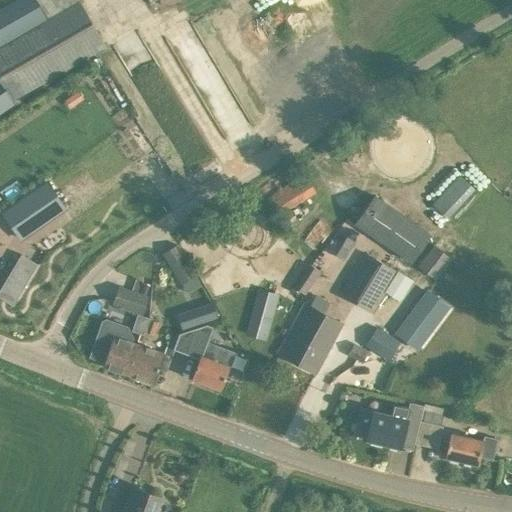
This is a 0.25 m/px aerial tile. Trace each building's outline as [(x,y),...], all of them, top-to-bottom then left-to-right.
[(12,0),(0,7),(0,46),(79,1),(78,0),(12,0)] [(106,47),(79,1),(0,46),(0,81),(11,101),(106,47)] [(113,136),(61,175),(84,206),(136,166),(113,136)] [(316,191),(303,173),(270,197),(284,215),(316,191)] [(475,190),(460,174),(431,204),(447,220),(475,190)] [(47,182),(2,213),(11,225),(25,215),(35,229),(65,208),(47,182)] [(431,234),(374,194),(353,224),(410,264),(431,234)] [(195,275),(177,244),(162,253),(180,284),(195,275)] [(436,280),(450,257),(429,245),(415,267),(436,280)] [(397,271),(364,252),(340,292),(372,311),(381,297),(396,306),(410,282),(396,272),(397,271)] [(37,264),(21,254),(2,287),(18,297),(37,264)] [(320,271),(308,262),(291,286),(305,295),(320,271)] [(148,296),(120,287),(114,304),(142,313),(148,296)] [(278,295),(258,289),(245,334),(266,339),(278,295)] [(417,351),(449,308),(427,290),(394,334),(417,351)] [(342,323),(304,303),(277,353),(315,373),(342,323)] [(159,323),(148,318),(143,331),(154,335),(159,323)] [(103,366),(128,375),(139,344),(131,342),(133,338),(128,327),(106,319),(102,321),(89,357),(99,361),(101,355),(106,357),(103,366)] [(221,389),(235,352),(222,347),(217,360),(203,354),(213,327),(206,324),(178,333),(173,349),(199,359),(191,378),(221,389)] [(378,327),(365,346),(386,359),(398,341),(378,327)] [(354,343),(347,355),(362,363),(369,350),(354,343)] [(139,344),(128,375),(153,384),(164,353),(139,344)] [(443,416),(420,411),(421,406),(407,403),(406,409),(391,405),(389,415),(373,411),(373,412),(359,409),(353,433),(367,436),(366,439),(400,447),(405,429),(416,432),(414,443),(437,449),(443,426),(441,425),(443,416)] [(483,439),(451,433),(446,458),(476,465),(478,457),(493,460),(497,438),(484,435),(483,439)] [(155,511),(161,497),(132,486),(122,511),(155,511)]
